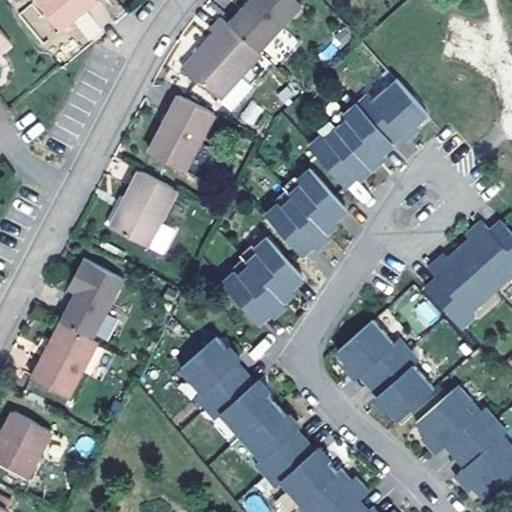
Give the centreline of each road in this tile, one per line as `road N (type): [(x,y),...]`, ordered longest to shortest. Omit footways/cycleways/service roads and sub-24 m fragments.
road 1 (residential): [(0,328),(146,49),(185,0)]
road 2 (residential): [(382,231),(287,362),(440,511)]
road 3 (residential): [(382,231),(419,240),(458,202),(454,184),(430,171),(416,175),(379,216)]
road 4 (unknown): [(65,204),(11,80)]
